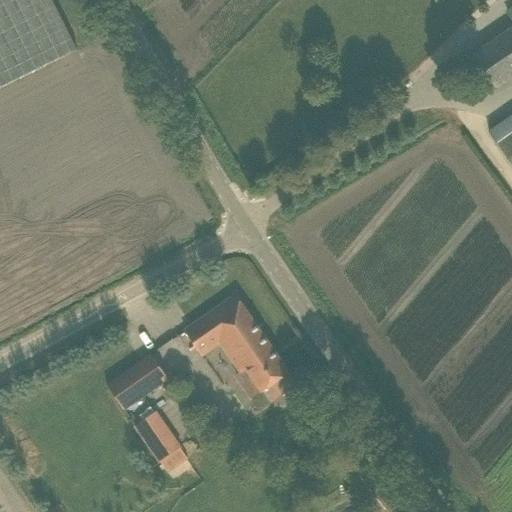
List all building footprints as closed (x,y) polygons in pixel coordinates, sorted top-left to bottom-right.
[(0,0),(0,87),(77,49),(52,0),(0,0)] [(511,18),(511,28),(475,55),(496,86),(511,75),(511,7),(507,12),(511,18)] [(511,164),(511,163),(511,115),(489,132),(511,164)] [(235,296),(185,331),(202,355),(220,342),(241,372),(246,368),(262,391),(288,373),(235,296)] [(168,378),(151,354),(107,385),(124,409),(168,378)] [(136,426),(161,462),(180,448),(155,412),(136,426)]
